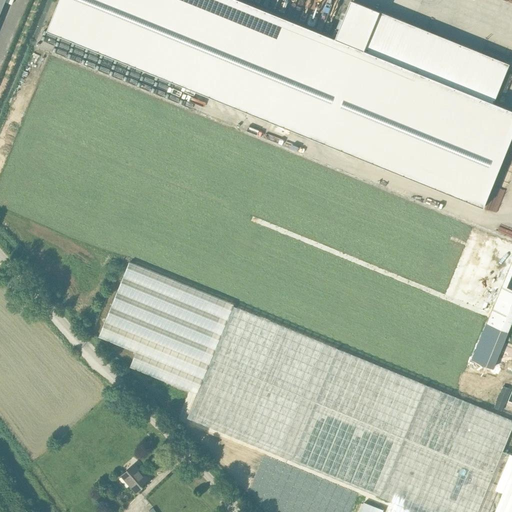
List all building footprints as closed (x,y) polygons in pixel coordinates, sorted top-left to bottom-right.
[(0,0),(0,14),(5,2),(12,4),(13,0),(0,0)] [(351,0),(336,37),(242,0),(59,0),(48,30),(327,144),(482,207),(511,134),(511,109),(365,49),(380,11),(351,0)] [(288,128),(277,124),(274,132),(284,136),(288,128)] [(493,368),(508,332),(511,322),(511,260),(471,359),(493,368)] [(197,393),(233,306),(130,262),(100,338),(136,351),(130,367),(180,387),(197,393)] [(187,417),(395,503),(418,511),(511,511),(511,454),(503,451),(511,428),(511,419),(426,384),(233,306),(197,393),(187,417)] [(502,386),(494,407),(502,410),(511,389),(502,386)] [(135,463),(121,475),(136,493),(150,481),(135,463)] [(418,511),(395,503),(391,511),(418,511)]
